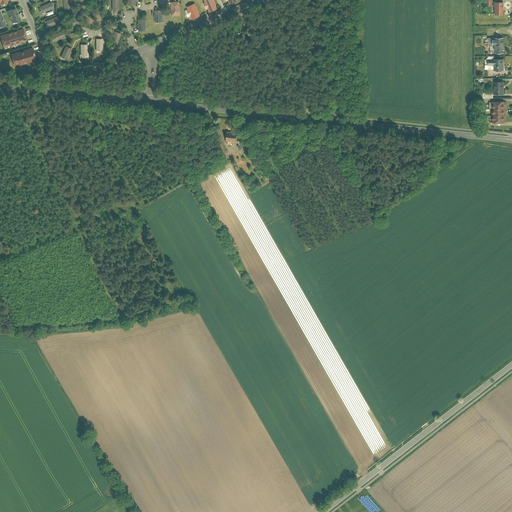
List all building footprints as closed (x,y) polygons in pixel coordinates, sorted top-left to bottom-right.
[(51,0),(40,5),(44,14),(55,9),(51,0)] [(70,0),(63,0),(64,9),(72,8),(70,0)] [(118,0),(110,0),(110,10),(118,10),(118,0)] [(213,0),(204,0),(209,13),(218,10),(213,0)] [(180,2),(171,3),(172,16),(181,15),(180,2)] [(503,2),(494,2),(494,14),(503,14),(503,2)] [(200,16),(194,3),(187,6),(192,20),(200,16)] [(17,9),(7,12),(12,25),(22,21),(17,9)] [(163,11),(154,11),(155,23),(164,23),(163,11)] [(60,23),(57,16),(44,21),(47,28),(60,23)] [(81,18),(73,19),(74,26),(82,25),(81,18)] [(146,19),(137,19),(138,32),(146,32),(146,19)] [(24,29),(0,35),(3,47),(28,41),(24,29)] [(66,38),(63,31),(51,37),(54,43),(66,38)] [(503,37),(493,37),(493,38),(490,39),(490,44),(493,44),(494,53),(503,52),(503,37)] [(34,48),(11,54),(15,67),(38,61),(34,48)] [(72,51),(66,48),(61,57),(67,61),(72,51)] [(503,58),(488,59),(488,64),(493,64),(493,69),(503,69),(503,58)] [(503,81),(493,81),(493,84),(493,93),(503,93),(503,81)] [(238,134),(227,133),(226,141),(228,141),(228,145),(235,145),(235,142),(237,142),(238,134)]
